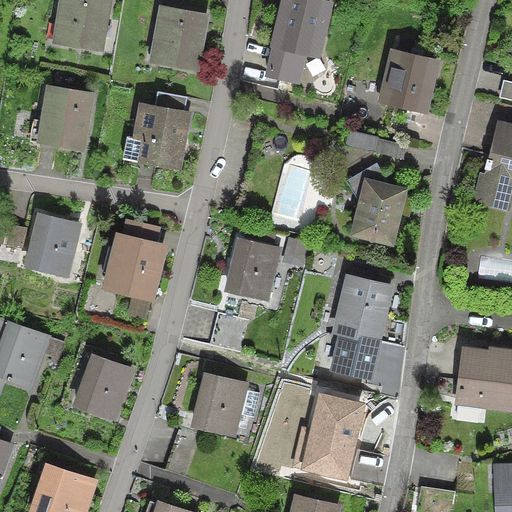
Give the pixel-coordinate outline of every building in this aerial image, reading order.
[(114,0),(58,0),(50,48),(104,58),(114,0)] [(334,1),(327,0),(282,0),(273,49),(266,48),(259,82),(317,93),(334,1)] [(213,17),(155,4),(142,62),(200,75),(213,17)] [(445,60),(390,48),(377,104),(432,116),(445,60)] [(511,82),(504,81),(500,96),(511,99),(511,82)] [(103,96),(45,83),(31,144),(89,157),(103,96)] [(198,114),(141,101),(128,162),(184,175),(198,114)] [(511,123),(493,119),(472,209),(506,216),(511,188),(511,123)] [(400,144),(351,132),(347,146),(397,158),(400,144)] [(407,190),(356,179),(344,235),(394,246),(407,190)] [(88,228),(35,214),(20,269),(74,283),(88,228)] [(111,232),(98,291),(154,303),(166,244),(159,243),(162,230),(126,223),(124,234),(111,232)] [(288,252),(236,237),(220,296),(271,311),(288,252)] [(390,284),(347,275),(335,331),(341,332),(333,369),(370,377),(372,365),(383,315),(390,284)] [(49,337),(0,319),(0,396),(5,380),(30,389),(49,337)] [(511,350),(464,344),(456,405),(511,411),(511,350)] [(88,354),(71,407),(118,423),(136,369),(88,354)] [(251,384),(199,373),(188,425),(240,436),(251,384)] [(360,402),(323,394),(311,445),(349,453),(360,402)] [(0,429),(0,503),(3,505),(30,442),(0,429)] [(87,511),(99,482),(48,463),(30,511),(87,511)] [(511,511),(511,464),(494,465),(494,511),(511,511)] [(342,511),(344,503),(290,493),(286,511),(342,511)] [(192,511),(155,499),(150,511),(192,511)]
